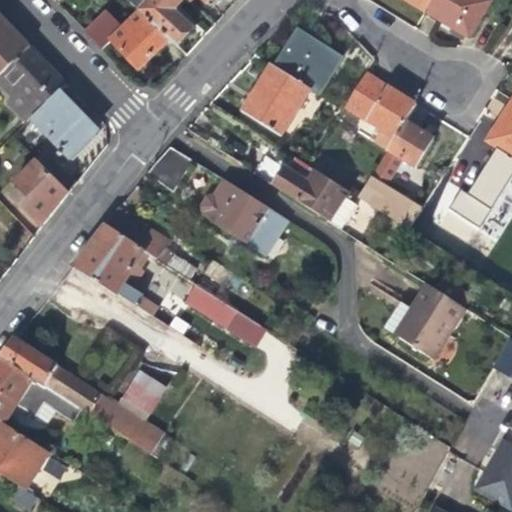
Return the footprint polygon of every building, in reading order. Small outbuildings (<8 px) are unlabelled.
[(135,0),(134,1),(141,8),(149,0),(135,0)] [(177,9),(186,0),(149,0),(141,8),(138,12),(168,41),(175,47),(191,30),(180,19),(176,15),(177,9)] [(186,0),(191,5),(196,0),(201,0),(211,10),(220,2),(221,0),(186,0)] [(402,0),(424,13),(431,0),(402,0)] [(488,0),(431,0),(424,13),(453,31),(466,39),(489,1),(488,0)] [(156,53),(168,41),(138,12),(109,41),(122,54),(138,70),(156,53)] [(0,78),(2,76),(5,73),(30,49),(0,17),(0,78)] [(300,32),(276,70),(311,92),(319,97),(342,59),(330,51),(300,32)] [(5,73),(2,76),(12,86),(19,93),(7,105),(27,125),(31,121),(58,95),(51,89),(61,80),(45,64),(30,49),(5,73)] [(282,138),(311,92),(276,70),(272,68),(256,94),(244,114),(282,138)] [(344,108),(397,142),(408,124),(419,106),(381,83),(365,74),(344,108)] [(61,80),(51,89),(58,95),(67,86),(61,80)] [(78,116),(58,95),(31,121),(69,161),(96,135),(78,116)] [(511,156),(511,107),(500,127),(490,143),(511,156)] [(426,135),(408,124),(397,142),(360,201),(410,233),(421,214),(387,191),(404,161),(416,169),(435,140),(426,135)] [(156,165),(148,175),(175,193),(195,164),(171,149),(156,165)] [(46,154),(37,162),(69,195),(77,184),(46,154)] [(60,206),(69,195),(37,162),(13,186),(19,192),(14,197),(22,205),(20,207),(41,229),(60,206)] [(333,225),(345,207),(332,199),(333,192),(327,188),(319,190),(310,184),(289,170),(286,173),(276,188),(333,225)] [(318,173),(310,184),(319,190),(327,188),(333,192),(332,199),(345,207),(353,196),(318,173)] [(202,219),(216,228),(266,259),(289,223),(240,192),(225,183),(216,198),(208,200),(202,209),(203,218),(202,219)] [(137,189),(126,202),(136,210),(146,197),(137,189)] [(145,217),(125,204),(119,211),(140,224),(145,217)] [(140,224),(119,211),(106,228),(147,254),(162,264),(191,283),(198,271),(166,251),(171,245),(148,230),(140,224)] [(124,287),(147,254),(106,228),(94,243),(74,269),(137,310),(145,299),(124,287)] [(238,277),(216,263),(207,277),(229,291),(238,277)] [(153,279),(184,299),(193,284),(191,283),(162,264),(153,279)] [(200,288),(193,284),(184,299),(190,303),(200,288)] [(466,310),(427,286),(410,311),(400,304),(390,319),(383,329),(433,361),(466,310)] [(265,330),(200,288),(190,303),(189,304),(206,315),(206,317),(253,348),(265,330)] [(43,357),(17,340),(1,361),(79,411),(125,441),(148,456),(159,438),(161,436),(146,427),(118,408),(79,383),(81,381),(75,378),(74,380),(57,369),(58,367),(43,357)] [(511,344),(495,372),(508,379),(511,381),(511,344)] [(71,424),(79,411),(1,361),(0,362),(0,410),(7,400),(34,417),(35,416),(46,423),(54,412),(71,424)] [(135,382),(118,408),(146,427),(160,405),(163,401),(135,382)] [(0,474),(20,487),(24,490),(48,454),(0,422),(0,474)] [(169,445),(159,438),(148,456),(158,462),(169,445)] [(511,439),(510,438),(507,443),(502,451),(509,454),(502,465),(499,463),(497,463),(494,466),(481,488),(481,491),(481,494),(483,496),(508,509),(511,510),(511,439)] [(50,492),(66,465),(49,455),(33,482),(50,492)] [(36,498),(24,490),(20,487),(14,496),(30,507),(36,498)]
